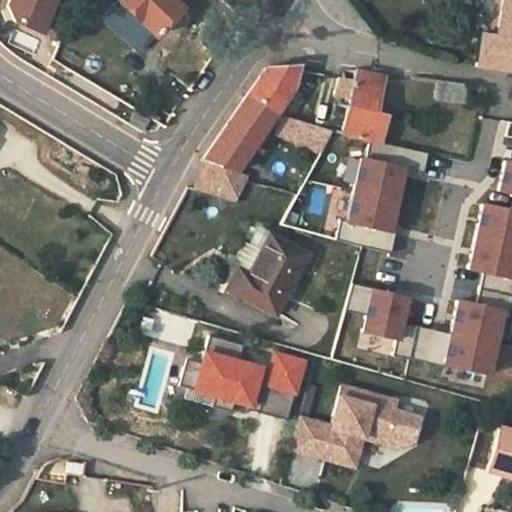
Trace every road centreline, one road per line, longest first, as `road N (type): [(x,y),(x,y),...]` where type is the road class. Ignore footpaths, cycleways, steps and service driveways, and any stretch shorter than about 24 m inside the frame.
road 1 (residential): [(0,485),(167,175)]
road 2 (residential): [(511,85),(377,55),(276,11)]
road 3 (residential): [(167,175),(276,11)]
road 4 (residential): [(167,175),(0,75)]
